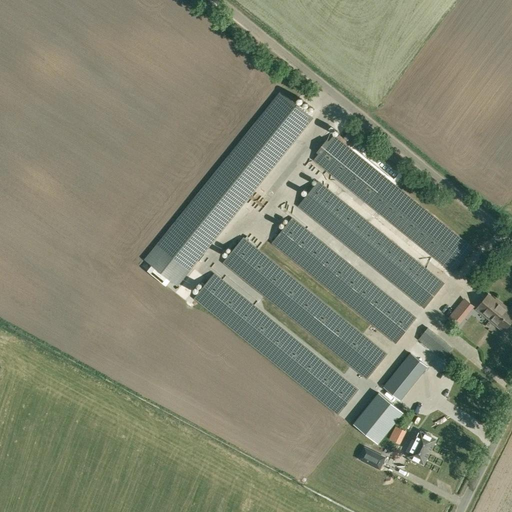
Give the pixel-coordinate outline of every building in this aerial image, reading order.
[(177,285),(313,118),(281,91),(145,259),(146,260),(177,285)] [(472,248),(333,136),(314,159),(453,272),(472,248)] [(299,206),(424,307),(443,283),(318,182),(299,206)] [(396,342),(416,318),(292,218),(272,242),(396,342)] [(387,354),(243,238),(223,262),(367,378),(387,354)] [(338,414),(358,390),(214,273),(195,297),(338,414)] [(190,301),(202,287),(192,279),(180,292),(190,301)] [(477,308),(504,331),(511,320),(511,314),(508,311),(509,310),(496,299),(495,300),(488,295),(477,308)] [(473,306),(465,300),(459,306),(467,313),(473,306)] [(419,339),(444,359),(453,348),(428,327),(419,339)] [(411,353),(384,386),(399,399),(426,366),(411,353)] [(376,396),(352,425),(377,445),(401,416),(376,396)] [(397,427),(394,432),(403,436),(405,431),(397,427)] [(436,439),(420,431),(408,456),(424,464),(436,439)] [(385,458),(365,448),(360,459),(380,469),(385,458)]
